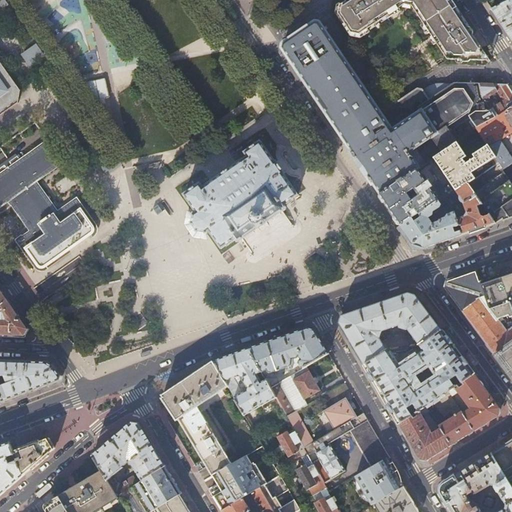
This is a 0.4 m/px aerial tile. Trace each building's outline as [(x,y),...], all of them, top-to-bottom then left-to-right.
[(5,0),(0,0),(0,10),(9,4),(5,0)] [(474,62),(492,62),(481,47),(450,0),(347,0),(340,5),(337,12),(350,30),(360,34),(385,18),(398,9),(404,5),(413,7),(431,33),(447,57),(449,61),(474,62)] [(511,0),(509,0),(505,3),(492,9),(511,39),(511,0)] [(477,128),(499,116),(493,107),(490,109),(485,101),(482,97),(480,84),(479,84),(454,83),(428,100),(422,90),(417,89),(381,113),(332,41),(320,23),(315,22),(283,44),(282,48),(352,152),(351,152),(356,159),(357,158),(368,176),(367,177),(372,184),(373,183),(381,194),(418,169),(421,168),(410,152),(433,137),(443,152),(458,142),(478,129),(477,128)] [(26,51),(21,54),(30,67),(45,56),(36,44),(26,51)] [(20,91),(0,62),(0,115),(18,103),(20,91)] [(106,78),(87,83),(91,101),(110,97),(106,78)] [(509,109),(511,106),(511,91),(507,84),(489,83),(479,83),(479,84),(480,84),(482,97),(485,101),(489,97),(493,95),(497,91),(503,101),(493,107),(499,116),(510,109),(509,109)] [(478,129),(488,144),(495,156),(503,168),(511,161),(511,106),(509,109),(510,109),(499,116),(477,128),(478,129)] [(64,162),(49,141),(13,165),(10,161),(4,165),(7,169),(0,174),(0,206),(8,201),(29,232),(21,237),(21,236),(16,240),(33,265),(36,263),(38,265),(43,266),(92,232),(93,227),(91,224),(94,223),(77,198),(57,212),(36,181),(64,162)] [(276,162),(260,141),(244,152),(247,157),(202,188),(199,183),(184,194),(193,207),(196,212),(195,214),(194,213),(192,215),(194,216),(193,217),(192,219),(192,222),(191,222),(191,225),(193,224),(193,226),(195,228),(197,230),(196,231),(198,232),(199,231),(201,232),(203,232),(205,232),(205,233),(208,233),(207,232),(209,230),(222,248),(236,238),(238,241),(239,241),(239,242),(262,226),(286,209),(285,209),(286,208),(284,205),(298,195),(283,174),(284,173),(280,168),(276,162)] [(469,184),(476,178),(473,173),(495,156),(488,144),(474,154),(476,157),(466,164),(463,158),(467,156),(458,142),(443,152),(435,158),(456,191),(469,183),(469,184)] [(114,153),(99,164),(108,176),(123,166),(114,153)] [(502,168),(503,169),(511,163),(511,161),(503,168),(502,168)] [(379,195),(400,224),(418,212),(420,213),(430,206),(439,200),(418,169),(381,194),(379,195)] [(463,235),(496,223),(490,215),(486,217),(482,216),(476,205),(482,202),(469,184),(469,183),(456,191),(460,196),(460,198),(460,199),(461,200),(462,201),(464,202),(467,212),(465,216),(457,219),(463,235)] [(496,223),(511,217),(511,187),(501,194),(499,191),(495,190),(486,197),(489,202),(484,205),(490,215),(496,223)] [(422,248),(463,235),(457,219),(455,212),(447,215),(446,216),(439,219),(439,220),(436,221),(434,223),(429,217),(434,214),(434,212),(430,206),(420,213),(418,212),(400,224),(410,240),(414,246),(422,248)] [(511,256),(495,263),(476,269),(488,305),(507,331),(511,327),(511,256)] [(488,305),(476,269),(446,279),(444,286),(511,377),(511,327),(507,331),(488,305)] [(0,334),(25,336),(26,333),(28,329),(0,289),(0,334)] [(420,344),(441,329),(416,295),(412,293),(408,292),(395,297),(343,315),(340,322),(364,363),(386,350),(387,350),(390,349),(390,346),(385,347),(380,338),(382,331),(389,328),(390,332),(392,333),(401,329),(402,327),(406,329),(407,328),(418,342),(415,342),(415,345),(420,344)] [(307,327),(248,348),(261,371),(266,369),(267,371),(269,371),(274,368),(276,372),(288,365),(286,361),(289,359),(289,352),(296,349),(297,353),(296,354),(295,356),(302,368),(306,366),(328,353),(314,329),(307,327)] [(456,386),(451,379),(457,375),(461,382),(474,373),(441,329),(420,344),(424,349),(397,367),(387,350),(386,350),(364,363),(399,423),(412,414),(408,407),(414,404),(419,411),(425,406),(448,391),(453,388),(455,386),(456,386)] [(228,386),(245,415),(276,397),(270,387),(265,379),(261,381),(257,374),(258,373),(261,371),(248,348),(248,347),(213,361),(228,386)] [(0,396),(2,402),(60,381),(61,377),(54,366),(46,362),(0,360),(0,396)] [(218,472),(232,464),(231,463),(198,407),(228,386),(213,361),(202,368),(164,394),(165,396),(163,397),(175,418),(177,420),(179,419),(204,461),(202,462),(205,467),(207,465),(213,475),(218,472)] [(302,368),(290,376),(303,399),(320,390),(316,383),(312,377),(308,370),(306,366),(302,368)] [(500,408),(474,373),(461,382),(456,386),(455,386),(457,389),(455,390),(453,388),(448,391),(451,396),(458,391),(470,408),(462,412),(474,430),(499,414),(500,408)] [(290,376),(279,382),(289,399),(296,410),(306,404),(303,399),(290,376)] [(265,379),(270,387),(278,382),(276,378),(264,377),(265,379)] [(270,387),(276,397),(279,404),(289,399),(279,382),(278,382),(270,387)] [(351,393),(344,382),(323,394),(329,405),(322,409),(323,411),(315,416),(326,435),(331,431),(334,430),(355,417),(357,416),(352,408),(349,403),(345,396),(351,393)] [(289,399),(279,404),(286,416),(294,411),(295,411),(296,410),(289,399)] [(412,414),(399,423),(419,458),(426,460),(451,444),(441,427),(432,433),(421,415),(428,410),(425,406),(419,411),(412,414)] [(313,442),(295,411),(294,411),(286,416),(294,431),(300,441),(307,436),(311,443),(312,443),(313,442)] [(451,444),(474,430),(462,412),(461,411),(457,414),(456,413),(454,414),(455,415),(453,416),(450,412),(443,416),(446,421),(439,425),(441,427),(451,444)] [(384,448),(363,412),(357,416),(355,417),(334,430),(331,431),(326,435),(323,436),(313,442),(312,443),(311,443),(304,447),(307,454),(308,455),(315,451),(331,478),(345,470),(329,443),(349,430),(368,462),(383,453),(382,450),(384,448)] [(132,421),(93,454),(93,455),(102,470),(103,471),(117,494),(137,482),(133,476),(120,484),(117,483),(113,476),(123,466),(122,464),(130,456),(137,466),(135,467),(142,479),(165,465),(139,422),(132,421)] [(300,441),(294,431),(289,434),(287,431),(277,437),(288,456),(298,451),(302,457),(307,454),(304,447),(300,441)] [(307,436),(300,441),(304,447),(311,443),(307,436)] [(20,448),(13,451),(23,475),(30,469),(55,447),(49,437),(40,441),(39,439),(30,443),(19,447),(20,448)] [(511,438),(491,451),(509,480),(511,477),(511,438)] [(0,445),(0,495),(23,475),(13,451),(9,442),(0,445)] [(511,511),(511,485),(509,480),(491,451),(443,483),(442,483),(441,485),(440,486),(439,487),(439,489),(439,490),(439,492),(440,493),(450,511),(511,511)] [(252,465),(246,455),(242,458),(248,467),(252,465)] [(354,476),(371,505),(373,503),(403,486),(403,485),(395,471),(397,470),(388,455),(354,476)] [(248,467),(242,458),(232,464),(218,472),(223,480),(218,483),(219,484),(211,489),(215,496),(214,496),(221,509),(222,510),(260,487),(274,511),(295,511),(300,510),(294,499),(280,507),(274,497),(288,489),(280,475),(267,483),(263,486),(260,482),(264,480),(256,465),(253,466),(252,465),(248,467)] [(319,474),(324,482),(327,480),(316,459),(312,462),(313,464),(319,474)] [(324,482),(319,474),(313,464),(307,467),(305,464),(296,470),(307,489),(309,488),(312,494),(326,487),(324,482)] [(117,494),(118,497),(127,511),(148,511),(155,509),(180,494),(182,493),(165,465),(142,479),(137,482),(117,494)] [(102,470),(60,496),(69,511),(93,511),(118,497),(117,494),(103,471),(102,470)] [(223,480),(218,472),(213,475),(218,483),(223,480)] [(403,486),(373,503),(378,511),(418,511),(403,485),(403,486)] [(274,511),(260,487),(222,510),(222,511),(274,511)] [(190,511),(180,494),(155,509),(156,511),(190,511)] [(69,511),(60,496),(50,502),(49,506),(50,508),(49,509),(48,511),(69,511)] [(335,511),(334,509),(338,507),(331,496),(326,500),(324,497),(314,503),(319,511),(335,511)]
